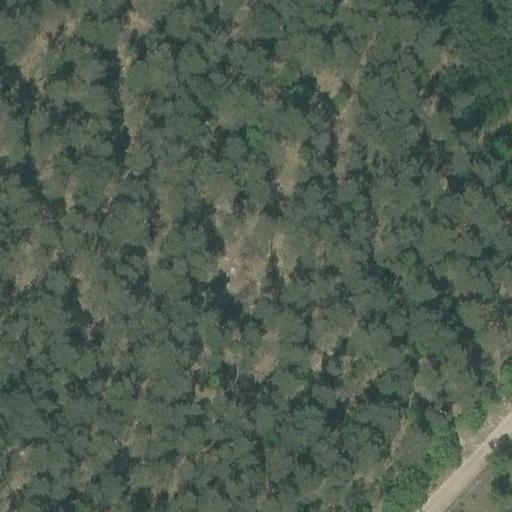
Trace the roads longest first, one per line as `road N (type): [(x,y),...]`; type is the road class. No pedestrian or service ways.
road 1 (track): [(0,461),(30,454),(154,466),(194,447),(391,323),(434,264),(511,198)]
road 2 (track): [(420,511),(511,413)]
